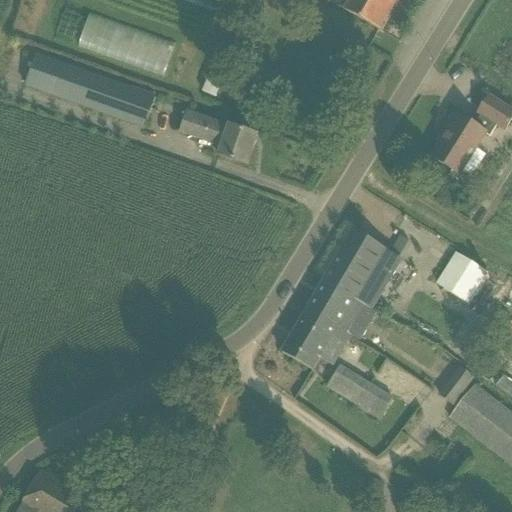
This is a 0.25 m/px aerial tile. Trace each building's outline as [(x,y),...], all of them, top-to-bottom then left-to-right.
[(397,0),(320,0),(344,11),(380,31),(397,0)] [(79,46),(164,73),(174,42),(89,14),(79,46)] [(145,129),(156,99),(36,56),(26,86),(145,129)] [(511,120),(511,112),(489,98),(478,115),(481,117),(475,127),(456,114),(445,132),(448,134),(432,159),(459,176),(485,135),(491,138),(497,127),(505,132),(511,120)] [(219,157),(247,167),(258,137),(230,127),(229,128),(187,113),(180,133),(222,148),(219,157)] [(406,264),(397,258),(354,233),(324,282),(368,308),(377,314),(406,264)] [(466,304),(485,273),(458,256),(439,287),(466,304)] [(308,311),(351,336),(368,308),(324,282),(308,311)] [(345,346),(351,336),(308,311),(282,354),(313,372),(333,339),(345,346)] [(340,368),(327,388),(380,421),(393,400),(340,368)] [(453,406),(474,379),(461,369),(440,396),(453,406)] [(511,414),(476,386),(449,420),(511,468),(511,414)] [(187,399),(189,400),(190,401),(187,404),(187,407),(190,409),(193,407),(195,405),(198,406),(207,395),(197,387),(187,399)] [(98,511),(102,507),(41,472),(17,511),(98,511)]
